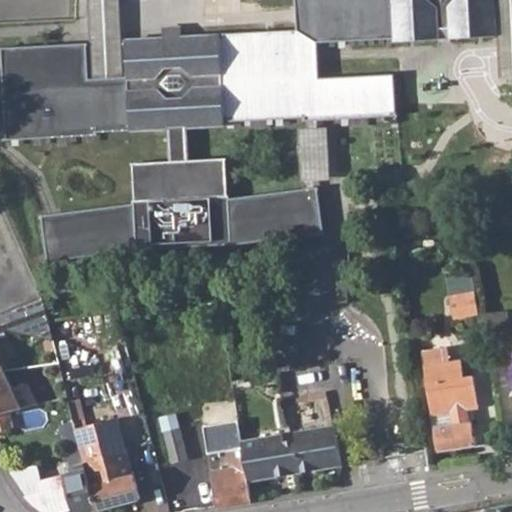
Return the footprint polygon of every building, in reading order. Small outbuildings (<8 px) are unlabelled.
[(511,0),(296,0),(298,32),(181,37),(180,28),(163,29),(163,39),(124,41),(126,78),(89,80),(87,44),(2,48),(6,140),(98,135),(98,131),(169,128),(171,161),(133,163),(135,200),(133,200),(133,204),(42,215),(48,261),(136,250),(236,244),(324,233),(319,187),(231,199),(231,194),(228,195),(226,158),(187,160),(185,125),(225,123),(225,120),(306,116),(306,119),(393,115),(396,114),(394,74),(319,78),(317,42),(396,38),(396,41),(436,39),(436,42),(450,42),(450,37),(496,35),(493,0),(511,0)] [(89,0),(92,74),(123,73),(119,0),(89,0)] [(511,0),(497,0),(500,77),(511,76),(511,0)] [(327,132),(301,135),(307,179),(332,176),(327,132)] [(455,317),(480,313),(474,271),(449,274),(455,317)] [(50,322),(43,297),(0,313),(0,330),(8,328),(54,339),(50,322)] [(476,314),(478,330),(506,326),(502,310),(476,314)] [(423,366),(431,414),(452,411),(453,426),(433,430),(436,449),(475,443),(473,422),(468,423),(466,408),(479,406),(473,375),(463,377),(461,360),(423,366)] [(0,412),(10,410),(22,407),(37,402),(27,383),(21,381),(11,386),(0,363),(0,412)] [(10,410),(0,412),(0,427),(13,424),(10,410)] [(160,415),(171,461),(187,456),(175,411),(160,415)] [(243,439),(239,418),(203,424),(207,452),(227,448),(230,468),(210,471),(217,506),(252,499),(250,479),(243,439)] [(78,431),(97,509),(140,499),(134,471),(130,472),(125,449),(119,451),(111,421),(77,429),(78,431)] [(63,434),(78,431),(77,429),(75,423),(61,426),(63,434)] [(296,438),(283,439),(281,433),(243,439),(250,479),(341,464),(334,424),(294,431),(296,438)] [(74,509),(74,511),(87,511),(97,509),(78,431),(63,434),(72,471),(41,479),(40,479),(44,493),(26,497),(39,511),(41,511),(60,511),(61,511),(74,509)] [(26,497),(44,493),(40,479),(41,479),(38,464),(11,472),(26,497)] [(475,511),(511,511),(511,502),(487,507),(488,510),(475,511)]
